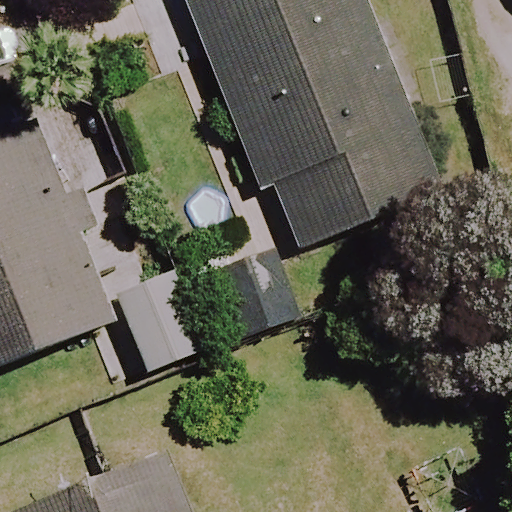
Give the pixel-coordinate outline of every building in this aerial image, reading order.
[(452,190),(373,0),(190,0),(297,255),(452,190)] [(0,374),(116,332),(46,136),(0,152),(0,374)] [(294,260),(224,286),(249,353),(319,327),(294,260)] [(198,290),(133,314),(156,376),(221,352),(198,290)] [(195,511),(176,460),(40,511),(195,511)]
